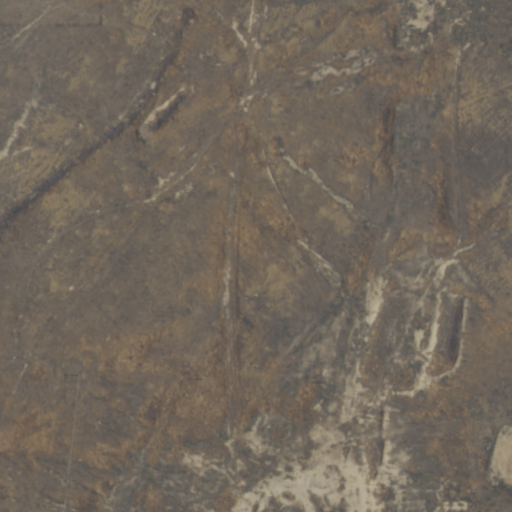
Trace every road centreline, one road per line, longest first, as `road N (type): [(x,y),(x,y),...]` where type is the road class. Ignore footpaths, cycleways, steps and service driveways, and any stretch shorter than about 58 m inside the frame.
road 1 (track): [(315,0),(109,222),(0,380)]
road 2 (track): [(391,339),(289,403),(249,451),(266,508),(330,494),(339,511)]
